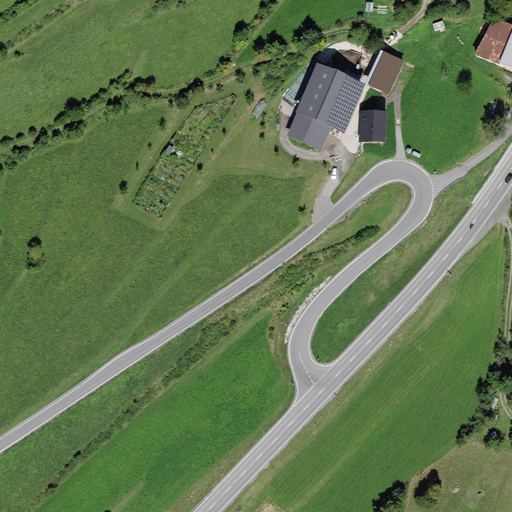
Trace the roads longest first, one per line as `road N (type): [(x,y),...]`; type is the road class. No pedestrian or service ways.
road 1 (tertiary): [(321,389),(299,352),(302,333),(315,309),(421,204),(421,181),(397,168),(0,444)]
road 2 (primary): [(511,162),(454,247),(321,389)]
road 3 (primary): [(321,389),(206,511)]
